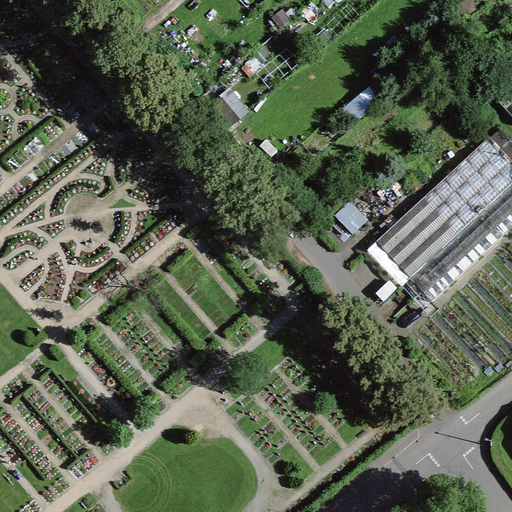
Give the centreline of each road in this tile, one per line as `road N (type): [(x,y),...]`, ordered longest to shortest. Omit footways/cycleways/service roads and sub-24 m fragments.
road 1 (track): [(88,0),(298,248)]
road 2 (residential): [(298,248),(455,434)]
road 3 (residential): [(359,511),(455,434)]
